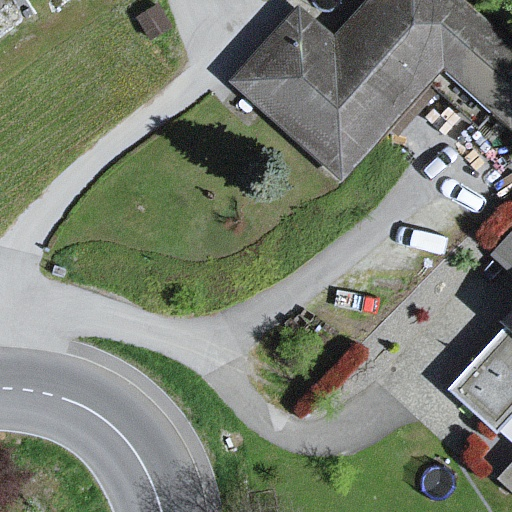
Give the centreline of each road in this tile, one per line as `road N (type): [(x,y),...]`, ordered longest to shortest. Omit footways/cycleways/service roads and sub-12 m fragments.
road 1 (unknown): [(0,274),(62,185),(256,27)]
road 2 (tertiary): [(162,511),(141,457),(111,422),(65,396),(0,386)]
